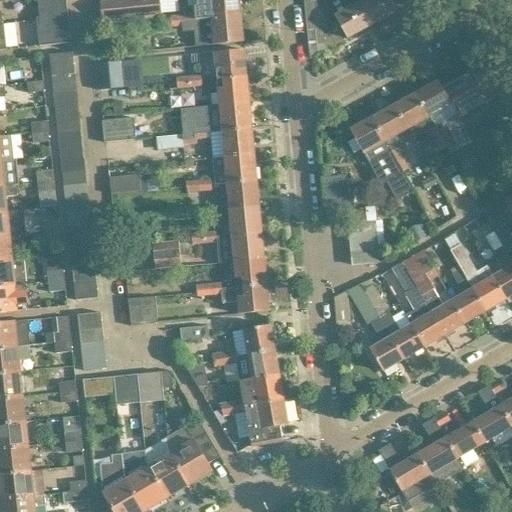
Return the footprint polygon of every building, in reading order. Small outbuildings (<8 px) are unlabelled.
[(162,13),(160,0),(130,0),(101,3),(103,19),(162,13)] [(196,20),(241,15),(239,0),(196,0),(197,6),(195,6),(196,15),(196,20)] [(345,41),(340,31),(326,39),(325,35),(325,29),(318,30),(314,0),(304,0),(308,31),(310,55),(320,54),(345,41)] [(374,25),(361,2),(360,0),(326,0),(348,39),(374,25)] [(366,0),(362,2),(361,2),(374,25),(400,11),(393,0),(366,0)] [(68,16),(67,2),(40,5),(41,17),(37,17),(37,19),(68,16)] [(197,47),(244,42),(241,15),(196,20),(196,15),(184,16),(184,26),(183,26),(184,32),(195,31),(197,47)] [(70,28),(68,16),(37,19),(38,32),(70,28)] [(184,26),(184,16),(171,17),(172,27),(183,26),(184,26)] [(71,43),(70,28),(38,32),(40,47),(71,43)] [(216,53),(218,79),(247,77),(245,50),(216,53)] [(74,53),(52,55),(52,59),(54,76),(76,74),(74,57),(74,53)] [(189,70),(188,56),(152,59),(153,73),(189,70)] [(121,62),(97,64),(100,90),(124,88),(121,62)] [(443,88),(439,81),(417,93),(436,127),(430,130),(436,140),(447,135),(441,124),(458,115),(459,118),(488,102),(471,72),(443,88)] [(78,91),(76,74),(54,76),(56,93),(78,91)] [(189,77),(190,87),(203,86),(202,76),(189,77)] [(190,87),(189,77),(177,78),(178,88),(190,87)] [(250,103),(247,77),(218,79),(221,105),(250,103)] [(29,93),(45,92),(44,81),(28,83),(29,93)] [(56,93),(57,106),(79,104),(78,91),(56,93)] [(448,147),(452,145),(447,135),(436,140),(430,130),(436,127),(417,93),(395,105),(408,129),(412,136),(423,130),(431,144),(436,141),(441,151),(448,147)] [(221,105),(222,116),(223,132),(252,129),(250,103),(221,105)] [(81,119),(79,104),(57,106),(59,121),(81,119)] [(395,105),(373,117),(387,141),(393,152),(388,154),(393,165),(404,158),(399,149),(404,146),(397,135),(408,129),(395,105)] [(373,117),(351,130),(355,137),(362,149),(370,164),(381,184),(391,178),(399,174),(393,165),(388,154),(392,152),(386,141),(373,117)] [(104,121),(106,141),(106,143),(136,140),(134,118),(104,121)] [(60,134),(82,132),(81,119),(59,121),(60,134)] [(32,123),(33,133),(49,131),(48,121),(32,123)] [(194,129),(195,139),(198,139),(208,138),(207,128),(194,129)] [(195,139),(194,129),(183,130),(183,136),(184,140),(195,139)] [(223,132),(210,133),(213,159),(255,155),(252,129),(223,132)] [(49,131),(33,133),(34,143),(50,141),(49,131)] [(60,134),(62,148),(83,146),(82,132),(60,134)] [(85,159),(83,146),(62,148),(63,160),(85,159)] [(457,164),(448,147),(441,151),(436,154),(445,171),(457,164)] [(255,155),(213,159),(215,185),(228,184),(257,181),(255,155)] [(405,172),(410,169),(404,158),(393,165),(399,174),(391,178),(403,199),(416,192),(405,172)] [(86,172),(85,159),(63,160),(64,174),(86,172)] [(38,172),(39,183),(55,181),(54,170),(38,172)] [(88,185),(86,172),(64,174),(66,187),(88,185)] [(433,174),(422,180),(426,188),(438,182),(433,174)] [(142,176),(112,179),(114,195),(143,192),(142,176)] [(212,180),(199,181),(200,191),(213,190),(212,180)] [(55,181),(39,183),(40,193),(56,191),(55,181)] [(199,181),(188,182),(187,182),(188,192),(200,191),(199,181)] [(228,184),(231,209),(260,207),(257,181),(228,184)] [(0,186),(0,212),(8,211),(10,211),(8,198),(19,197),(18,185),(7,186),(0,186)] [(66,187),(67,201),(89,199),(88,185),(66,187)] [(91,213),(89,199),(67,201),(69,215),(91,213)] [(231,209),(233,236),(262,233),(260,207),(231,209)] [(8,211),(0,212),(0,237),(13,236),(11,223),(10,211),(8,211)] [(92,226),(91,213),(69,215),(70,228),(92,226)] [(501,217),(491,223),(496,232),(511,260),(511,236),(511,235),(501,217)] [(44,232),(60,231),(59,220),(43,222),(44,232)] [(350,224),(351,238),(377,236),(375,222),(350,224)] [(93,239),(92,226),(70,228),(71,241),(93,239)] [(45,242),(61,241),(60,231),(44,232),(45,242)] [(216,232),(204,233),(205,243),(217,242),(216,232)] [(487,267),(506,300),(511,296),(511,260),(496,232),(488,236),(501,259),(487,267)] [(193,244),(205,243),(204,233),(192,234),(193,244)] [(265,259),(262,233),(233,236),(236,261),(265,259)] [(0,262),(15,261),(13,236),(0,237),(0,262)] [(377,236),(351,238),(353,252),(378,249),(377,236)] [(95,251),(93,239),(71,241),(73,254),(95,251)] [(179,241),(153,243),(155,269),(181,267),(179,241)] [(463,245),(451,251),(460,265),(462,270),(468,281),(473,289),(486,312),(506,300),(487,267),(479,272),(463,245)] [(378,249),(353,252),(354,266),(379,263),(378,249)] [(96,264),(95,251),(73,254),(74,266),(96,264)] [(64,266),(63,255),(47,257),(48,268),(64,266)] [(236,261),(238,287),(267,285),(265,259),(236,261)] [(0,287),(18,286),(15,261),(0,262),(0,287)] [(75,280),(97,277),(96,264),(74,266),(75,280)] [(48,272),(50,282),(66,280),(64,270),(48,272)] [(462,270),(454,274),(460,286),(468,281),(462,270)] [(446,335),(465,324),(452,302),(444,307),(434,290),(435,289),(430,280),(427,275),(415,283),(446,335)] [(99,296),(97,277),(75,280),(77,298),(99,296)] [(412,278),(402,284),(408,295),(407,296),(415,310),(407,315),(413,326),(425,347),(446,335),(415,283),(412,278)] [(51,292),(67,291),(66,280),(50,282),(51,292)] [(241,314),(270,311),(267,285),(238,287),(222,289),(222,284),(210,285),(210,295),(222,294),(223,303),(240,302),(241,314)] [(18,286),(0,287),(0,313),(30,310),(28,285),(18,286)] [(210,295),(210,285),(197,286),(198,296),(210,295)] [(348,291),(351,295),(368,325),(372,323),(381,318),(376,309),(361,285),(356,287),(348,291)] [(473,290),(452,302),(465,324),(486,312),(473,290)] [(131,326),(158,324),(156,297),(129,299),(131,326)] [(391,312),(381,318),(386,328),(392,337),(402,332),(396,322),(393,317),(391,312)] [(79,315),(81,331),(103,329),(101,313),(79,315)] [(392,338),(386,328),(381,318),(372,323),(383,342),(371,349),(384,371),(405,359),(392,338)] [(0,349),(19,348),(16,322),(0,323),(0,349)] [(244,330),(249,355),(275,351),(271,325),(244,330)] [(210,339),(208,326),(181,329),(182,342),(210,339)] [(413,326),(392,338),(405,359),(425,347),(413,326)] [(82,344),(105,342),(103,329),(81,331),(82,344)] [(55,334),(56,344),(72,342),(71,332),(55,334)] [(57,353),(73,352),(72,342),(56,344),(57,353)] [(82,344),(83,357),(106,355),(105,342),(82,344)] [(0,374),(22,372),(21,361),(31,359),(30,346),(19,348),(0,349),(0,374)] [(236,351),(224,353),(226,365),(237,363),(240,382),(280,375),(275,351),(249,355),(237,357),(236,351)] [(215,367),(226,365),(224,353),(213,355),(215,367)] [(85,371),(107,368),(106,355),(83,357),(85,371)] [(188,370),(199,387),(209,385),(205,363),(186,366),(188,370)] [(172,371),(161,372),(163,389),(173,388),(172,371)] [(22,372),(0,374),(0,399),(24,397),(22,372)] [(163,389),(161,372),(138,375),(141,403),(164,401),(163,389)] [(127,376),(114,377),(116,393),(117,406),(127,405),(141,403),(138,375),(127,376)] [(284,400),(280,375),(240,382),(243,401),(244,401),(246,407),(284,400)] [(108,378),(104,378),(106,394),(116,393),(114,377),(108,378)] [(501,380),(490,386),(495,395),(506,389),(501,380)] [(77,381),(60,383),(61,393),(78,391),(77,381)] [(490,412),(474,422),(486,442),(511,427),(511,423),(501,406),(495,395),(490,386),(479,393),(490,412)] [(79,401),(78,391),(61,393),(62,403),(79,401)] [(0,424),(27,422),(24,397),(0,399),(0,424)] [(511,399),(501,406),(511,423),(511,399)] [(243,401),(233,403),(235,414),(240,439),(251,437),(253,447),(283,442),(282,435),(281,426),(289,425),(284,400),(246,407),(244,401),(243,401)] [(231,415),(235,414),(233,403),(221,405),(223,411),(224,417),(231,415)] [(446,412),(435,418),(440,427),(451,421),(446,412)] [(464,469),(446,438),(440,428),(440,427),(435,418),(423,425),(434,445),(419,454),(436,486),(464,469)] [(172,454),(190,486),(213,472),(208,464),(221,457),(200,421),(187,429),(194,441),(172,454)] [(27,422),(0,424),(0,449),(30,447),(27,422)] [(474,422),(446,438),(464,469),(465,469),(459,458),(486,442),(474,422)] [(67,443),(83,441),(82,431),(66,432),(67,443)] [(164,441),(146,451),(147,463),(149,467),(168,499),(190,486),(172,454),(170,450),(169,444),(168,438),(164,441)] [(83,441),(67,443),(68,453),(84,451),(83,441)] [(408,502),(436,486),(419,454),(402,464),(391,444),(379,451),(408,502)] [(30,447),(0,449),(0,474),(32,471),(30,447)] [(146,451),(122,454),(125,476),(127,480),(145,511),(168,499),(149,467),(147,463),(146,451)] [(115,469),(101,471),(104,494),(107,499),(112,508),(114,511),(145,511),(127,480),(125,476),(122,454),(114,455),(115,463),(115,469)] [(32,471),(0,474),(0,491),(1,500),(35,496),(32,471)] [(87,480),(71,482),(72,492),(88,490),(87,480)] [(72,492),(63,493),(64,493),(65,504),(76,502),(89,501),(88,490),(72,492)] [(35,496),(1,500),(2,508),(0,508),(0,511),(36,511),(36,507),(47,506),(46,495),(35,496)]
